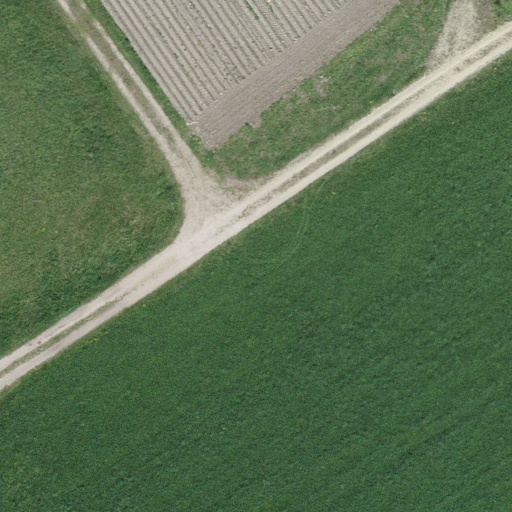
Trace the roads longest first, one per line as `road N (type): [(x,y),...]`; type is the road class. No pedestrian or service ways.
road 1 (track): [(480,47),(0,375)]
road 2 (track): [(220,225),(60,0)]
